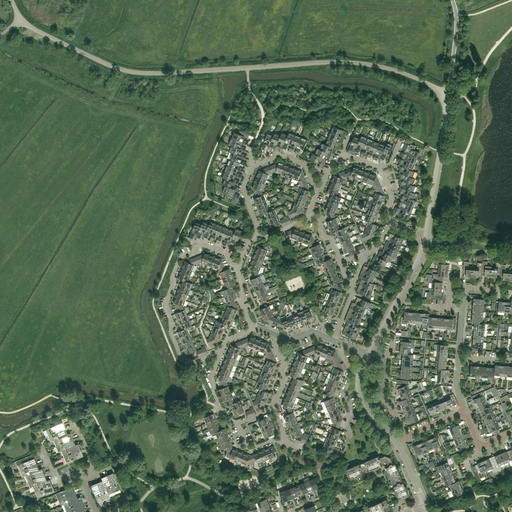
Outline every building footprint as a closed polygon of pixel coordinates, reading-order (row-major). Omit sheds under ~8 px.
[(347,132),(342,130),(333,126),(331,132),(338,135),(339,132),(345,135),(347,132)] [(247,139),(248,138),(234,132),(231,139),(244,144),(247,145),(248,143),(248,141),(246,140),(247,139)] [(288,135),(286,139),(285,142),(282,148),(282,149),(283,148),(286,149),(287,147),(289,148),(291,144),(292,142),(295,135),(289,132),(288,135)] [(344,138),(338,135),(331,132),(328,138),(335,141),(337,139),(343,141),(344,138)] [(271,140),(273,136),(267,133),(264,141),(267,142),(266,144),(263,143),(260,149),(264,150),(265,148),(268,149),(270,143),(271,140)] [(278,140),(280,135),(274,133),(273,136),(271,140),(274,141),(273,144),(270,143),(268,149),(267,149),(268,150),(268,149),(271,150),(272,147),(275,148),(277,142),(278,140)] [(286,139),(288,135),(281,133),(280,135),(278,140),(282,141),(281,144),(277,142),(275,148),(274,149),(275,149),(275,148),(278,150),(280,147),(282,148),(285,142),(286,139)] [(298,144),(301,137),(295,135),(292,142),(295,143),(294,146),(291,144),(289,148),(288,150),(292,152),(293,149),(296,151),(297,147),(298,144)] [(354,152),(360,139),(354,136),(351,144),(354,145),(353,148),(349,146),(347,152),(351,153),(352,151),(354,152)] [(362,152),(367,139),(361,136),(360,139),(354,152),(354,153),(355,152),(358,153),(359,151),(362,152)] [(295,153),(298,154),(299,152),(302,153),(301,154),(302,154),(307,140),(301,137),(298,144),(297,147),(296,151),(295,153)] [(342,144),(335,141),(328,138),(326,145),(333,148),(334,145),(340,147),(342,144)] [(243,147),(244,144),(231,139),(229,145),(232,146),(245,152),(246,152),(246,151),(245,151),(246,148),(243,147)] [(370,148),(373,141),(367,139),(362,152),(361,154),(364,156),(365,153),(368,154),(369,151),(370,148)] [(369,151),(368,154),(367,157),(370,158),(371,156),(374,157),(379,144),(373,141),(370,148),(373,150),(372,153),(369,151)] [(333,148),(326,145),(323,143),(320,150),(328,153),(329,150),(335,152),(336,149),(339,150),(333,148)] [(391,150),(393,146),(387,143),(385,146),(380,159),(380,160),(380,159),(384,160),(385,158),(387,159),(387,160),(391,150)] [(420,153),(414,150),(415,146),(411,144),(410,146),(405,143),(403,150),(405,151),(404,153),(417,159),(420,153)] [(380,159),(385,146),(379,144),(374,157),(373,159),(376,161),(377,158),(380,159)] [(244,154),(245,152),(232,146),(229,152),(245,159),(246,159),(245,158),(246,155),(244,154)] [(328,153),(320,150),(318,148),(315,154),(322,157),(324,158),(325,155),(330,157),(331,154),(334,155),(328,153)] [(244,161),(245,159),(229,152),(228,155),(231,156),(229,160),(243,165),(245,166),(247,163),(244,161)] [(417,159),(404,153),(401,152),(400,156),(402,157),(401,159),(415,165),(417,159)] [(322,157),(315,154),(312,153),(310,160),(317,163),(317,162),(318,160),(321,161),(319,166),(322,168),(326,159),(328,160),(329,160),(324,158),(322,157)] [(415,165),(401,159),(399,158),(397,162),(400,163),(399,165),(412,171),(415,165)] [(242,168),(243,165),(229,160),(227,166),(240,171),(243,172),(244,169),(242,168)] [(281,174),(285,164),(279,162),(278,165),(276,164),(272,166),(274,171),(275,171),(281,174)] [(285,164),(281,174),(286,176),(285,179),(290,166),(285,164)] [(412,171),(399,165),(398,165),(398,166),(399,166),(398,169),(400,170),(399,173),(412,178),(415,172),(412,171)] [(239,174),(240,171),(227,166),(224,172),(238,177),(240,178),(242,175),(239,174)] [(292,178),(296,169),(290,166),(285,179),(287,180),(289,177),(292,178)] [(356,179),(360,169),(354,166),(353,169),(351,169),(347,170),(349,176),(350,175),(350,176),(356,179)] [(266,180),(269,174),(268,174),(269,173),(267,168),(262,169),(262,171),(259,170),(256,176),(266,180)] [(299,181),(304,179),(302,173),(301,173),(302,171),(296,169),(292,178),(298,181),(298,180),(299,181)] [(361,181),(365,171),(360,169),(356,179),(354,182),(356,182),(358,179),(361,181)] [(367,183),(371,173),(365,171),(361,181),(360,184),(362,185),(363,182),(367,183)] [(237,180),(238,177),(224,172),(222,178),(225,179),(238,184),(239,185),(239,184),(238,184),(239,181),(237,180)] [(341,185),(344,179),(343,179),(343,178),(344,178),(342,172),(337,174),(337,176),(334,175),(332,181),(341,185)] [(412,185),(415,179),(412,178),(399,173),(398,172),(398,173),(399,173),(398,176),(400,177),(399,180),(412,185)] [(379,183),(377,179),(375,178),(377,176),(371,173),(367,183),(373,185),(373,186),(379,183)] [(265,184),(266,180),(256,176),(254,182),(267,187),(268,185),(265,184)] [(237,186),(238,184),(225,179),(222,185),(225,186),(238,192),(239,192),(239,191),(238,191),(239,188),(237,187),(237,186)] [(413,193),(415,187),(414,186),(412,185),(399,180),(398,180),(399,180),(398,184),(401,185),(400,186),(400,187),(413,193)] [(343,190),(340,188),(341,185),(332,181),(329,186),(342,192),(343,190)] [(261,191),(262,191),(264,186),(267,187),(254,182),(252,187),(255,188),(254,191),(256,195),(261,192),(261,191)] [(308,197),(310,191),(307,190),(308,188),(306,184),(301,187),(301,188),(300,187),(298,193),(308,197)] [(238,192),(225,186),(223,192),(233,196),(232,199),(237,201),(240,195),(237,194),(238,192)] [(337,194),(339,190),(342,192),(329,186),(327,192),(340,197),(341,195),(337,194)] [(413,200),(415,194),(413,193),(400,187),(399,187),(398,187),(400,188),(398,191),(401,192),(400,195),(413,200)] [(383,202),(385,196),(382,195),(383,193),(381,189),(376,191),(376,192),(375,192),(373,198),(383,202)] [(262,195),(261,192),(256,195),(257,197),(253,199),(255,204),(265,200),(263,194),(262,195)] [(306,203),(308,197),(298,193),(295,192),(294,194),(295,194),(294,198),(306,203)] [(340,201),(341,198),(340,197),(327,192),(331,194),(329,199),(342,205),(343,203),(340,201)] [(413,200),(400,195),(399,194),(399,195),(400,195),(398,198),(401,199),(400,202),(413,207),(416,201),(413,200)] [(381,207),(383,202),(373,198),(370,196),(369,198),(372,200),(371,203),(368,202),(367,202),(381,207)] [(306,203),(294,198),(292,197),(292,199),(295,201),(294,204),(303,208),(306,203)] [(338,207),(339,204),(342,205),(329,199),(327,205),(337,209),(340,210),(341,208),(338,207)] [(268,206),(265,200),(255,204),(258,210),(268,206)] [(413,207),(400,202),(397,201),(396,204),(398,205),(397,208),(411,213),(413,207)] [(378,213),(381,207),(367,202),(367,204),(370,205),(369,209),(365,207),(378,213)] [(301,214),(303,208),(294,204),(291,210),(292,210),(292,211),(291,211),(293,217),(297,215),(298,213),(301,214)] [(334,215),(337,209),(327,205),(325,211),(327,212),(327,214),(328,218),(334,216),(334,215),(334,214),(334,215)] [(270,211),(268,206),(258,210),(260,215),(270,211)] [(376,218),(378,213),(365,207),(364,209),(368,211),(366,214),(363,213),(376,218)] [(411,213),(397,208),(395,207),(394,210),(396,211),(395,214),(394,214),(408,220),(411,213)] [(267,219),(277,215),(274,209),(270,211),(260,215),(260,216),(265,214),(267,219)] [(374,224),(376,218),(363,213),(362,215),(366,216),(364,220),(365,221),(374,224)] [(280,224),(279,221),(277,215),(267,219),(269,225),(272,223),(274,227),(280,224)] [(338,223),(336,218),(335,218),(334,216),(328,218),(329,220),(326,222),(328,228),(338,223)] [(211,237),(216,224),(210,221),(209,224),(203,237),(203,238),(204,237),(207,238),(208,236),(211,237)] [(376,231),(378,226),(374,224),(365,221),(364,223),(368,224),(366,227),(376,231)] [(196,238),(201,224),(195,222),(192,229),(191,232),(189,237),(192,239),(193,236),(196,238)] [(203,237),(209,224),(203,222),(201,224),(196,238),(197,237),(200,239),(201,236),(203,237)] [(335,231),(343,228),(340,223),(338,223),(328,228),(331,233),(335,231)] [(217,239),(222,226),(216,224),(211,237),(210,239),(213,241),(214,238),(217,239)] [(223,242),(228,229),(222,226),(217,239),(216,242),(219,243),(220,241),(223,242)] [(347,233),(345,227),(343,228),(335,231),(338,237),(347,233)] [(376,231),(366,227),(364,233),(365,233),(364,234),(361,235),(363,241),(370,238),(371,236),(374,237),(376,231)] [(295,244),(301,231),(295,228),(294,231),(292,230),(288,232),(290,238),(291,237),(291,238),(296,240),(295,244)] [(229,244),(234,231),(228,229),(223,242),(222,244),(225,246),(226,243),(229,244)] [(236,245),(242,231),(236,229),(234,231),(229,244),(229,245),(230,244),(233,246),(234,243),(236,244),(236,245)] [(302,243),(306,233),(301,231),(295,244),(297,245),(299,241),(302,243)] [(393,242),(401,245),(403,239),(401,238),(402,235),(395,232),(394,235),(396,236),(395,239),(388,237),(387,240),(393,242)] [(314,243),(312,239),(311,238),(312,235),(306,233),(302,243),(308,245),(308,244),(309,245),(314,243)] [(350,238),(347,233),(338,237),(340,242),(350,238)] [(352,244),(350,238),(340,242),(342,248),(352,244)] [(398,252),(401,245),(393,242),(387,240),(385,246),(391,249),(398,252)] [(321,250),(319,244),(315,246),(314,243),(309,245),(310,248),(309,248),(312,254),(321,250)] [(268,249),(266,244),(261,245),(261,247),(258,246),(255,252),(261,254),(265,256),(268,250),(267,250),(267,249),(268,249)] [(354,249),(352,244),(342,248),(345,253),(349,252),(350,255),(356,253),(354,249)] [(396,258),(398,252),(391,249),(390,252),(383,249),(382,252),(385,254),(393,257),(396,258)] [(312,254),(308,255),(309,258),(310,258),(313,257),(314,259),(324,255),(321,250),(312,254)] [(261,254),(255,252),(253,257),(263,261),(270,264),(271,262),(264,259),(265,256),(261,254)] [(207,265),(211,255),(205,253),(204,256),(202,255),(198,256),(200,262),(201,262),(207,265)] [(391,263),(393,257),(385,254),(384,256),(378,254),(377,257),(380,258),(388,262),(391,263)] [(212,267),(216,257),(211,255),(207,265),(212,267)] [(326,261),(324,255),(314,259),(311,261),(311,262),(311,263),(315,261),(316,265),(326,261)] [(225,267),(223,263),(221,262),(222,260),(216,257),(212,267),(218,269),(219,269),(219,270),(225,267)] [(262,265),(263,261),(253,257),(251,263),(261,267),(267,270),(268,267),(262,265)] [(385,268),(388,262),(380,258),(379,261),(373,259),(372,262),(375,263),(383,266),(385,268)] [(195,264),(193,259),(188,260),(187,262),(185,261),(182,267),(192,271),(194,265),(194,264),(195,264)] [(323,269),(333,264),(331,259),(326,261),(316,265),(318,265),(318,267),(322,265),(323,268),(323,269)] [(448,271),(449,265),(443,264),(443,261),(434,260),(434,265),(439,265),(438,270),(448,271)] [(472,277),(473,267),(468,266),(469,262),(464,261),(463,270),(466,271),(466,277),(472,277)] [(491,277),(491,266),(487,266),(487,261),(482,261),(482,263),(481,272),(482,272),(482,270),(485,270),(484,276),(491,277)] [(500,272),(501,265),(501,263),(496,262),(496,267),(491,266),(491,277),(497,277),(497,272),(500,272)] [(258,274),(258,273),(258,272),(258,273),(261,267),(251,263),(249,269),(252,276),(258,274)] [(380,272),(383,266),(375,263),(374,266),(368,263),(366,267),(370,268),(377,271),(380,272)] [(478,278),(479,272),(481,272),(482,263),(478,263),(477,267),(473,267),(472,277),(478,278)] [(326,274),(335,270),(333,264),(323,269),(323,268),(320,270),(321,272),(324,271),(325,274),(326,274)] [(509,280),(510,270),(505,270),(506,265),(501,265),(500,272),(500,274),(503,274),(503,280),(509,280)] [(190,276),(192,271),(182,267),(180,272),(190,276)] [(226,270),(225,267),(219,270),(220,272),(219,273),(222,278),(231,274),(229,269),(226,270)] [(375,277),(377,271),(370,268),(369,271),(362,269),(361,272),(367,274),(375,277)] [(328,280),(338,276),(335,270),(326,274),(325,274),(322,275),(323,277),(326,276),(328,280)] [(448,277),(448,271),(438,270),(438,274),(433,274),(433,278),(432,278),(429,278),(428,278),(442,280),(442,276),(448,277)] [(188,282),(190,276),(180,272),(178,278),(188,282)] [(234,280),(233,277),(231,274),(222,278),(224,284),(234,280)] [(259,276),(258,274),(252,276),(253,279),(250,280),(252,286),(262,282),(260,276),(259,276)] [(372,283),(375,277),(367,274),(366,278),(360,275),(359,278),(368,282),(372,283)] [(340,281),(338,276),(328,280),(330,285),(331,285),(332,287),(338,285),(337,283),(340,281)] [(190,289),(192,284),(188,282),(178,278),(182,280),(180,285),(190,289)] [(442,289),(442,283),(441,283),(442,280),(428,278),(427,283),(432,283),(432,288),(442,289)] [(236,285),(234,280),(224,284),(226,289),(236,285)] [(270,284),(269,283),(264,285),(262,282),(252,286),(255,291),(264,287),(265,287),(276,283),(275,282),(270,284)] [(372,291),(375,284),(372,283),(368,282),(366,285),(360,282),(359,285),(365,288),(372,291)] [(188,295),(190,289),(180,285),(178,291),(188,295)] [(234,293),(232,287),(236,285),(226,289),(222,291),(224,297),(234,293)] [(339,298),(341,293),(339,291),(339,289),(338,285),(332,287),(332,288),(332,289),(329,294),(339,298)] [(255,291),(257,297),(267,293),(270,291),(269,289),(266,291),(265,287),(264,287),(255,291)] [(370,297),(372,291),(365,288),(364,291),(358,288),(356,291),(370,297)] [(435,295),(441,295),(442,289),(432,288),(431,292),(427,292),(426,297),(427,297),(430,297),(435,298),(435,295)] [(185,300),(188,295),(178,291),(176,296),(185,300)] [(234,302),(233,300),(236,298),(234,293),(224,297),(226,302),(227,302),(228,305),(234,302)] [(267,293),(257,297),(259,302),(260,302),(261,304),(267,302),(266,300),(272,297),(272,295),(268,296),(267,293)] [(337,304),(339,298),(329,294),(326,293),(325,295),(328,296),(327,300),(337,304)] [(483,306),(484,299),(483,299),(483,296),(476,295),(476,299),(474,298),(473,305),(483,306)] [(183,306),(185,300),(176,296),(173,302),(176,303),(176,305),(177,309),(183,307),(182,306),(183,306)] [(334,309),(337,304),(327,300),(324,298),(323,300),(326,302),(325,305),(334,309)] [(368,309),(371,303),(363,300),(362,303),(356,300),(355,304),(358,305),(365,308),(368,309)] [(235,309),(236,307),(234,302),(228,305),(229,306),(228,306),(226,312),(235,316),(238,310),(235,309)] [(498,310),(498,312),(504,312),(505,302),(499,302),(498,302),(496,302),(495,310),(498,310)] [(275,310),(274,308),(271,309),(269,305),(259,310),(262,315),(272,311),(275,310)] [(313,318),(307,305),(305,305),(306,309),(303,310),(307,320),(313,318)] [(332,315),(334,309),(325,305),(322,311),(323,311),(323,312),(322,312),(325,318),(329,316),(329,314),(332,315)] [(363,314),(365,308),(358,305),(357,308),(351,305),(349,309),(356,311),(363,314)] [(187,315),(185,309),(184,310),(183,307),(177,309),(178,312),(175,313),(177,319),(187,315)] [(307,320),(303,310),(301,307),(300,307),(299,308),(301,311),(297,313),(301,322),(307,320)] [(301,322),(297,313),(296,309),(294,310),(295,313),(292,315),(296,325),(301,322)] [(272,323),(274,318),(273,317),(274,317),(272,311),(262,315),(264,321),(267,320),(268,322),(272,323)] [(360,320),(363,314),(356,311),(354,314),(348,312),(347,315),(353,317),(360,320)] [(233,321),(235,316),(226,312),(223,317),(233,321)] [(296,325),(292,315),(290,312),(288,312),(290,316),(286,317),(290,327),(296,325)] [(189,321),(187,315),(177,319),(180,325),(189,321)] [(231,327),(233,321),(223,317),(221,323),(231,327)] [(290,327),(286,317),(281,320),(280,320),(277,326),(282,327),(283,327),(285,329),(290,327)] [(358,326),(360,320),(353,317),(352,320),(346,318),(345,321),(353,324),(358,326)] [(455,330),(456,324),(453,324),(453,319),(447,319),(446,329),(455,330)] [(192,326),(189,321),(180,325),(182,330),(177,332),(187,328),(192,326)] [(224,330),(226,325),(231,327),(221,323),(216,321),(214,326),(224,330)] [(358,334),(361,327),(358,326),(353,324),(352,327),(346,325),(345,328),(351,331),(358,334)] [(222,336),(224,330),(214,326),(212,332),(222,336)] [(189,334),(187,328),(177,332),(180,338),(189,334)] [(356,340),(358,334),(351,331),(350,333),(344,331),(342,334),(356,340)] [(216,342),(217,340),(219,342),(222,336),(212,332),(210,338),(206,340),(209,345),(216,342)] [(192,339),(189,334),(180,338),(182,343),(192,339)] [(253,348),(257,339),(251,336),(250,339),(248,338),(244,340),(246,346),(247,345),(248,345),(247,346),(253,348)] [(194,345),(192,339),(182,343),(184,349),(194,345)] [(259,351),(263,341),(257,339),(253,348),(259,351)] [(410,348),(411,342),(415,343),(415,340),(407,339),(407,342),(401,341),(400,348),(410,348)] [(271,351),(269,347),(267,346),(268,343),(263,341),(259,351),(264,353),(264,352),(265,352),(265,353),(271,351)] [(483,342),(473,341),(472,350),(482,351),(483,349),(483,342)] [(241,348),(239,342),(234,344),(234,346),(231,345),(229,350),(238,354),(241,349),(240,348),(241,348)] [(320,356),(324,346),(318,344),(317,347),(315,346),(311,348),(313,354),(314,353),(314,354),(320,356)] [(196,350),(194,345),(184,349),(187,354),(196,350)] [(325,358),(329,349),(324,346),(320,356),(325,358)] [(338,359),(336,355),(334,354),(335,351),(329,349),(325,358),(331,361),(331,360),(332,360),(332,361),(338,359)] [(236,360),(238,354),(229,350),(226,356),(236,360)] [(305,362),(308,357),(307,356),(308,356),(306,350),(301,352),(301,354),(298,353),(296,358),(305,362)] [(234,365),(236,360),(226,356),(224,361),(234,365)] [(275,360),(273,356),(267,359),(268,359),(268,360),(267,359),(265,365),(274,369),(277,363),(274,362),(275,360)] [(303,368),(305,362),(296,358),(293,364),(303,368)] [(232,371),(234,365),(224,361),(222,367),(232,371)] [(301,374),(303,368),(293,364),(291,369),(301,374)] [(341,377),(344,371),(341,370),(342,368),(340,364),(334,366),(335,367),(335,368),(334,367),(332,373),(341,377)] [(272,375),(274,369),(265,365),(262,371),(272,375)] [(229,377),(232,371),(222,367),(220,373),(229,377)] [(299,379),(301,374),(291,369),(289,375),(293,377),(303,381),(299,379)] [(270,380),(272,375),(262,371),(260,376),(270,380)] [(227,383),(226,382),(227,382),(229,377),(220,373),(217,378),(220,379),(219,381),(221,386),(227,383)] [(339,383),(341,377),(332,373),(329,379),(339,383)] [(448,383),(448,376),(438,375),(437,382),(437,384),(446,385),(446,382),(448,383)] [(268,386),(270,380),(260,376),(258,382),(268,386)] [(301,387),(303,381),(293,377),(291,383),(301,387)] [(337,388),(339,383),(329,379),(327,384),(337,388)] [(265,391),(268,386),(258,382),(256,388),(260,389),(270,393),(265,391)] [(228,386),(227,383),(221,386),(222,388),(219,390),(221,395),(231,391),(228,386)] [(299,392),(301,387),(291,383),(289,388),(299,392)] [(334,394),(337,388),(327,384),(325,390),(328,391),(327,394),(333,396),(334,394)] [(407,385),(403,387),(402,385),(397,385),(397,388),(400,395),(409,391),(407,385)] [(296,398),(299,392),(289,388),(287,394),(296,398)] [(268,399),(270,393),(260,389),(258,395),(268,399)] [(233,397),(231,391),(221,395),(223,401),(233,397)] [(412,396),(409,391),(400,395),(402,400),(409,398),(412,396)] [(485,401),(482,396),(483,396),(481,392),(476,395),(477,398),(473,400),(475,405),(485,401)] [(294,403),(296,398),(287,394),(284,399),(294,403)] [(335,403),(333,397),(333,398),(332,397),(333,396),(327,394),(325,398),(326,400),(323,401),(326,407),(335,403)] [(262,405),(263,403),(265,405),(268,399),(258,395),(256,401),(255,401),(258,407),(262,405)] [(452,395),(450,396),(444,398),(448,408),(454,405),(452,401),(455,400),(452,395)] [(235,402),(233,397),(223,401),(226,406),(230,405),(230,404),(240,400),(235,402)] [(411,403),(409,398),(402,400),(399,402),(402,407),(411,403)] [(448,408),(444,398),(438,401),(442,410),(448,408)] [(285,410),(286,412),(291,410),(291,409),(292,409),(294,403),(284,399),(282,406),(283,410),(285,410)] [(242,406),(240,400),(230,404),(230,405),(232,410),(242,406)] [(442,410),(438,401),(433,403),(437,413),(442,410)] [(487,407),(485,401),(475,405),(478,411),(487,407)] [(338,408),(335,403),(326,407),(328,413),(338,408)] [(414,409),(411,403),(402,407),(404,413),(414,409)] [(433,403),(425,406),(429,415),(431,414),(431,415),(437,413),(433,403)] [(245,412),(242,406),(232,410),(235,416),(245,412)] [(492,411),(490,406),(487,407),(478,411),(481,410),(483,415),(492,411)] [(340,414),(338,408),(328,413),(331,418),(340,414)] [(416,415),(414,409),(404,413),(406,419),(416,415)] [(291,410),(286,412),(287,415),(284,416),(286,422),(296,418),(293,412),(292,413),(291,410)] [(495,417),(492,411),(483,415),(485,421),(495,417)] [(216,419),(214,414),(206,417),(205,414),(199,416),(200,419),(201,421),(205,420),(206,423),(216,419)] [(339,427),(341,423),(340,421),(343,420),(340,414),(331,418),(333,424),(334,423),(334,424),(333,425),(339,427)] [(418,420),(416,415),(406,419),(409,424),(418,420)] [(269,423),(267,417),(257,422),(260,427),(269,423)] [(497,423),(495,417),(485,421),(488,427),(497,423)] [(298,423),(296,418),(286,422),(288,427),(298,423)] [(218,425),(216,419),(206,423),(203,425),(203,427),(207,425),(208,429),(218,425)] [(48,436),(65,429),(65,428),(64,428),(62,423),(62,422),(62,423),(61,421),(57,422),(57,424),(45,430),(46,430),(48,435),(47,436),(48,436)] [(272,429),(269,423),(260,427),(262,433),(272,429)] [(300,429),(298,423),(288,427),(291,433),(300,429)] [(498,429),(499,429),(497,423),(488,427),(490,432),(493,431),(494,434),(499,432),(498,429)] [(211,434),(212,434),(225,428),(220,430),(218,425),(208,429),(205,430),(206,432),(209,431),(211,434)] [(339,437),(341,431),(338,430),(339,427),(333,425),(332,427),(331,427),(329,427),(329,429),(331,429),(329,433),(339,437)] [(461,430),(459,425),(449,429),(452,434),(461,430)] [(225,428),(212,434),(213,436),(216,435),(218,438),(227,434),(225,428)] [(50,442),(70,433),(67,434),(65,429),(48,436),(50,441),(50,442)] [(274,434),(272,429),(262,433),(264,438),(274,434)] [(301,441),(303,436),(302,435),(303,435),(300,429),(291,433),(293,439),(296,437),(296,439),(301,441)] [(464,436),(461,430),(452,434),(454,440),(464,436)] [(55,447),(72,439),(70,434),(70,433),(50,442),(53,441),(56,446),(55,446),(55,447)] [(337,442),(339,437),(329,433),(327,438),(337,442)] [(230,439),(227,434),(218,438),(214,439),(215,441),(218,440),(220,443),(230,439)] [(466,442),(464,436),(454,440),(456,445),(466,442)] [(440,446),(436,437),(430,439),(434,449),(440,446)] [(334,448),(337,442),(327,438),(325,444),(334,448)] [(58,452),(78,444),(75,445),(72,440),(73,440),(72,439),(55,447),(56,447),(58,452)] [(232,445),(230,439),(220,443),(222,449),(226,448),(227,450),(232,448),(231,445),(232,445)] [(434,449),(430,439),(424,442),(428,451),(434,449)] [(428,451),(424,442),(419,444),(423,453),(428,451)] [(468,447),(466,442),(456,445),(459,451),(468,447)] [(63,457),(80,450),(78,444),(58,452),(58,453),(61,451),(63,457)] [(332,454),(334,448),(325,444),(322,450),(332,454)] [(423,453),(419,444),(413,446),(414,448),(411,449),(413,454),(416,453),(417,456),(423,453)] [(275,457),(271,447),(265,449),(269,459),(270,462),(272,462),(271,458),(275,457)] [(235,460),(239,451),(233,448),(233,449),(232,448),(227,450),(228,454),(231,455),(229,458),(235,460)] [(269,459),(265,449),(259,452),(265,465),(267,464),(265,461),(269,459)] [(66,463),(83,456),(82,456),(80,450),(63,457),(64,457),(66,463)] [(241,463),(245,453),(239,451),(235,460),(234,464),(236,465),(237,461),(241,463)] [(511,457),(510,453),(509,451),(506,452),(500,454),(504,463),(505,466),(509,464),(510,466),(511,465),(511,457)] [(265,465),(259,452),(254,454),(254,455),(251,456),(254,461),(256,460),(259,467),(265,465)] [(254,461),(251,456),(250,456),(250,455),(245,453),(241,463),(246,465),(248,462),(249,463),(254,461)] [(34,459),(34,458),(32,454),(15,462),(17,466),(17,465),(20,471),(19,471),(36,464),(34,459)] [(504,463),(500,454),(495,456),(497,462),(494,463),(497,471),(502,469),(500,465),(504,463)] [(393,463),(391,457),(385,455),(379,457),(378,456),(372,458),(372,457),(371,458),(369,458),(370,460),(354,466),(353,465),(352,466),(351,466),(351,467),(345,470),(349,480),(354,478),(354,479),(359,477),(359,476),(373,470),(373,471),(378,469),(378,468),(382,466),(385,467),(387,471),(386,472),(388,477),(389,476),(392,484),(393,487),(395,490),(394,491),(396,496),(397,495),(399,500),(404,498),(409,496),(406,490),(407,489),(407,488),(406,487),(405,487),(398,471),(399,471),(399,469),(398,468),(397,469),(395,463),(393,463)] [(497,471),(494,463),(491,464),(489,459),(483,461),(487,471),(487,470),(488,472),(492,470),(493,473),(497,471)] [(487,471),(483,461),(477,464),(478,464),(475,465),(480,478),(485,477),(483,472),(487,471)] [(440,471),(449,467),(447,462),(446,463),(442,464),(435,467),(436,471),(439,470),(440,471)] [(22,477),(42,469),(39,470),(36,464),(37,464),(36,464),(19,471),(20,471),(22,477)] [(442,476),(452,472),(449,467),(440,471),(440,472),(439,473),(441,477),(442,476)] [(27,482),(44,475),(44,474),(42,469),(22,477),(25,476),(27,481),(27,482)] [(454,477),(452,472),(442,476),(441,477),(440,477),(441,481),(444,480),(444,481),(454,477)] [(120,490),(113,473),(112,473),(107,475),(114,492),(119,490),(120,490)] [(30,487),(30,488),(50,479),(49,479),(46,480),(44,475),(27,482),(28,482),(30,487)] [(114,492),(107,475),(106,475),(107,476),(101,478),(109,498),(108,494),(113,492),(114,492)] [(456,482),(454,477),(444,481),(445,482),(446,486),(456,482)] [(109,498),(101,478),(102,481),(96,483),(103,500),(109,497),(109,498)] [(319,487),(315,478),(314,478),(310,480),(313,489),(318,487),(319,487)] [(50,479),(30,488),(33,487),(35,492),(52,485),(49,480),(50,479)] [(310,480),(305,482),(308,491),(309,491),(309,492),(312,491),(311,490),(313,489),(310,480)] [(451,490),(461,486),(459,481),(456,482),(446,486),(449,485),(451,489),(451,490)] [(308,491),(305,482),(300,485),(303,493),(308,491)] [(103,500),(96,483),(91,486),(90,485),(90,486),(97,503),(98,502),(97,502),(103,500)] [(52,485),(35,492),(35,493),(35,492),(38,498),(37,498),(55,491),(54,491),(52,486),(52,485)] [(303,493),(300,485),(295,487),(298,495),(303,493)] [(463,491),(461,486),(451,490),(452,491),(453,495),(456,494),(460,492),(463,491)] [(58,500),(75,492),(74,492),(72,487),(55,494),(56,494),(58,499),(57,500),(58,500)] [(298,495),(295,487),(290,489),(293,498),(298,495)] [(293,498),(290,489),(285,491),(288,500),(293,498)] [(288,500),(285,491),(280,493),(279,493),(283,502),(288,500)] [(345,491),(335,495),(339,505),(343,503),(349,500),(345,491)] [(60,505),(60,506),(80,497),(77,498),(74,493),(75,493),(75,492),(58,500),(60,505)] [(65,510),(65,511),(83,503),(82,503),(80,498),(80,497),(60,506),(63,504),(66,510),(65,510)] [(268,504),(266,499),(266,498),(257,502),(257,503),(258,502),(260,507),(268,504)] [(384,511),(391,509),(389,504),(387,499),(376,504),(376,503),(375,503),(374,504),(374,505),(358,511),(357,511),(356,511),(355,511),(354,511),(384,511)] [(78,511),(85,509),(82,504),(83,504),(83,503),(65,511),(66,511),(78,511)]
